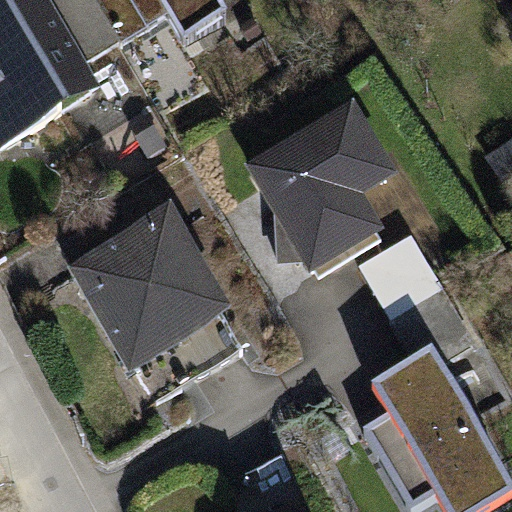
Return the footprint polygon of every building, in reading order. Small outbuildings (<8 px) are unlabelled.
[(40,0),(15,0),(0,9),(0,154),(2,159),(101,103),(83,73),(48,12),(40,0)] [(67,0),(48,12),(83,73),(121,51),(92,0),(67,0)] [(209,0),(92,0),(121,51),(172,22),(190,53),(228,32),(209,0)] [(397,192),(355,124),(253,186),(318,293),(386,252),(362,213),(397,192)] [(173,223),(70,283),(128,380),(140,373),(159,406),(238,360),(222,331),(232,325),(173,223)] [(413,251),(362,280),(424,383),(434,377),(440,388),(481,360),(413,251)] [(424,383),(377,410),(387,428),(366,439),(407,511),(425,511),(434,507),(437,511),(510,511),(440,388),(434,377),(424,383)]
